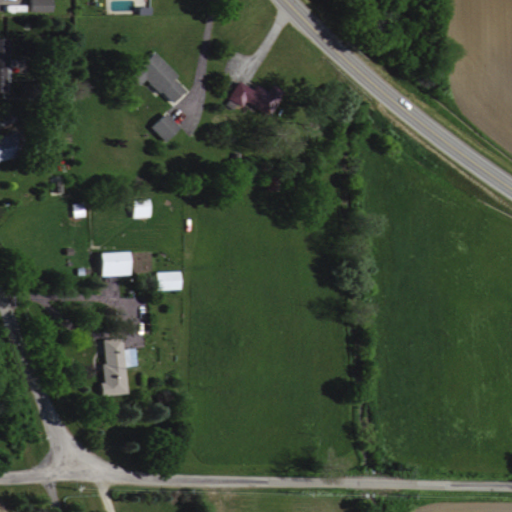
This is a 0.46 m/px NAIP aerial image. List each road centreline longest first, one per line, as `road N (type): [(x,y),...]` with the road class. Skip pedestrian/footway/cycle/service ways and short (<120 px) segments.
road 1 (residential): [(511,486),(0,479)]
road 2 (primary): [(511,190),(375,90),(281,0)]
road 3 (residential): [(0,306),(35,400),(58,436),(66,480)]
